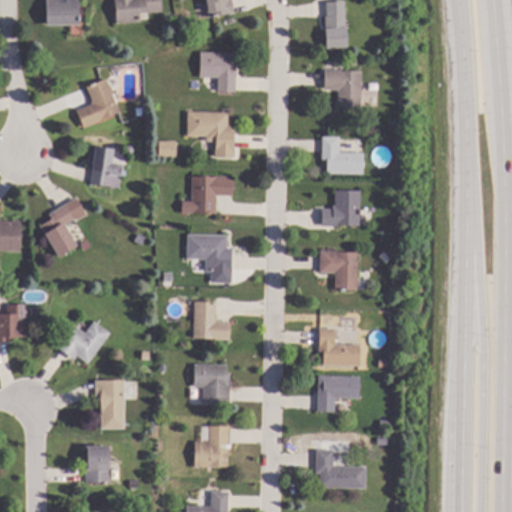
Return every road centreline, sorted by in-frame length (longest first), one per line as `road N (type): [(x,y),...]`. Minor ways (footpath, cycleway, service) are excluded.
road 1 (primary): [(500,511),(500,132),(487,0)]
road 2 (primary): [(453,0),(465,240),(457,511)]
road 3 (residential): [(264,0),(259,511)]
road 4 (primary): [(465,240),(481,341),(477,511)]
road 5 (residential): [(3,0),(23,158)]
road 6 (residential): [(27,511),(21,400),(0,400)]
